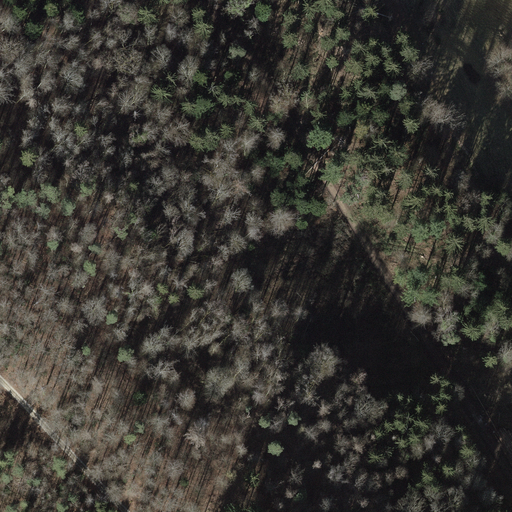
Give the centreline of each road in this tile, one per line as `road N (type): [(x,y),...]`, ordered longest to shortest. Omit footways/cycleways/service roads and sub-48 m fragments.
road 1 (track): [(511,477),(215,0)]
road 2 (track): [(125,511),(0,382)]
